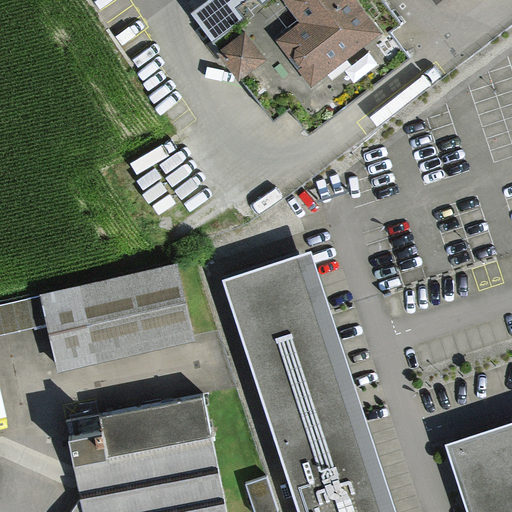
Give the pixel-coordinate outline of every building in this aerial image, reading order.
[(208,0),(202,5),(223,32),(247,12),(239,2),(242,0),(208,0)] [(293,0),(305,14),(280,34),(315,78),(382,24),(362,0),(293,0)] [(242,71),(263,54),(244,31),(223,47),(242,71)] [(396,511),(309,247),(223,275),(301,511),(396,511)] [(173,264),(43,294),(59,364),(189,334),(173,264)] [(0,335),(30,329),(23,300),(0,305),(0,335)] [(219,511),(194,393),(64,421),(83,511),(219,511)] [(511,511),(511,418),(447,440),(470,511),(511,511)] [(273,511),(261,477),(242,483),(252,511),(273,511)]
